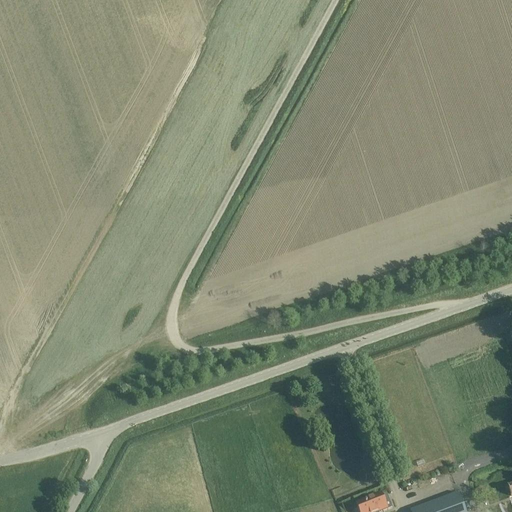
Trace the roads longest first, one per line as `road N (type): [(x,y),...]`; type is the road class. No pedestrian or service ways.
road 1 (tertiary): [(101,435),(511,289)]
road 2 (track): [(119,203),(0,422)]
